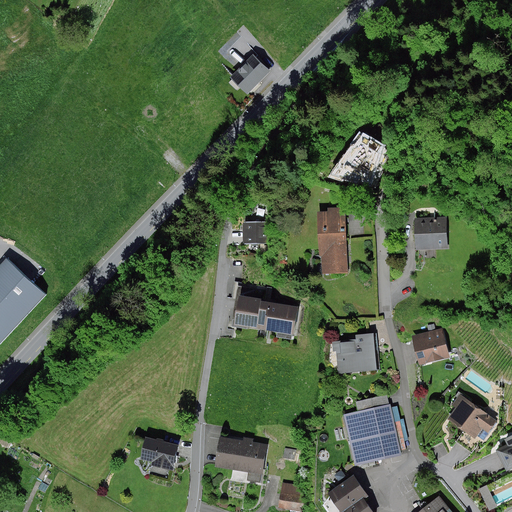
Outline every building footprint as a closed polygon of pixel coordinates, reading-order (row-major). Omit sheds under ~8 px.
[(253,54),(230,78),(248,95),(271,71),(253,54)] [(362,134),(330,175),(367,187),(381,147),(362,134)] [(348,273),(346,208),(329,208),(329,212),(318,212),(320,257),(322,257),(322,274),(348,273)] [(449,249),(447,217),(436,217),(435,213),(430,213),(431,218),(415,218),(417,251),(449,249)] [(267,222),(244,222),(244,244),(268,243),(267,222)] [(0,344),(46,295),(7,259),(0,266),(0,344)] [(266,292),(241,288),(237,313),(234,313),(232,327),(249,330),(249,328),(278,332),(277,338),(293,340),(293,335),(296,335),(300,308),(265,303),(266,292)] [(451,358),(443,328),(436,330),(435,324),(428,326),(429,332),(412,336),(420,365),(451,358)] [(356,335),(356,340),(333,342),(334,352),(337,352),(339,374),(380,370),(377,333),(356,335)] [(476,439),(478,436),(484,441),(498,421),(461,395),(462,394),(459,392),(455,397),(457,398),(452,405),(456,408),(448,420),(476,439)] [(390,404),(388,395),(357,402),(359,412),(344,415),(355,466),(402,455),(401,450),(407,449),(406,445),(410,444),(404,419),(401,420),(398,406),(392,408),(391,404),(390,404)] [(511,436),(505,440),(507,444),(496,450),(507,472),(511,469),(511,436)] [(263,475),(268,445),(253,442),(254,439),(244,438),(244,441),(220,437),(216,467),(249,473),(248,481),(260,483),(262,475),(263,475)] [(173,471),(179,446),(146,438),(141,460),(152,462),(151,466),(173,471)] [(296,450),(285,448),(284,458),(295,460),(296,450)] [(341,470),(334,475),(339,482),(346,477),(341,470)] [(327,493),(339,511),(345,511),(365,499),(369,496),(354,474),(327,493)] [(307,487),(283,483),(279,508),(303,511),(307,487)] [(452,511),(440,496),(419,511),(452,511)] [(374,511),(365,499),(345,511),(374,511)]
